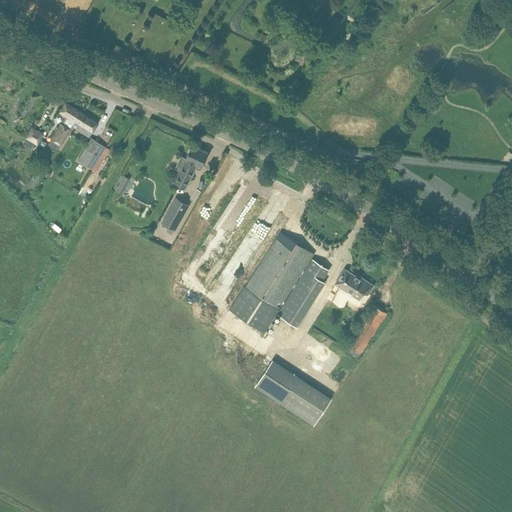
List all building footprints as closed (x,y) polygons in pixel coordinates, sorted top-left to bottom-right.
[(86,114),(66,101),(58,113),(66,118),(62,124),(60,123),(51,138),(60,144),(70,128),(71,126),(73,122),(78,115),(82,118),(84,115),(85,116),(86,114)] [(82,118),(78,115),(73,122),(71,126),(88,136),(98,121),(86,114),(85,116),(84,115),(82,118)] [(27,138),(37,143),(42,134),(32,128),(27,138)] [(98,142),(84,165),(92,170),(92,169),(96,171),(104,158),(100,156),(106,147),(98,142)] [(177,177),(175,181),(186,187),(197,164),(202,166),(205,161),(209,152),(193,144),(188,153),(186,158),(181,156),(176,165),(181,168),(177,177)] [(35,170),(30,177),(35,181),(40,174),(35,170)] [(128,195),(132,178),(120,175),(116,192),(128,195)] [(172,206),(163,222),(175,229),(184,213),(172,206)] [(314,253),(281,231),(245,287),(244,286),(229,309),(264,331),(278,309),(278,308),(314,253)] [(323,279),(330,269),(315,259),(280,311),(279,314),(296,325),(325,281),(323,279)] [(361,279),(345,268),(336,282),(360,298),(365,291),(368,293),(373,285),(363,277),(361,279)] [(359,357),(387,313),(374,304),(346,348),(359,357)] [(255,386),(314,425),(332,397),(273,359),(255,386)]
